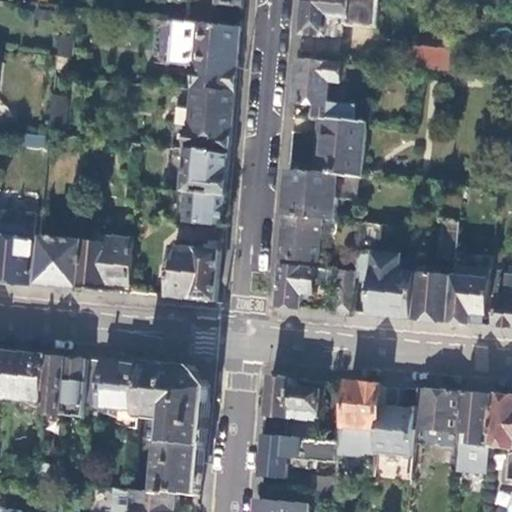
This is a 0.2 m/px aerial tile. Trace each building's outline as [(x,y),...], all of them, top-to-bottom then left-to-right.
[(379,0),(303,0),(302,18),(301,33),(336,37),(337,23),(348,23),(348,24),(377,27),(379,0)] [(160,57),(160,63),(195,66),(194,67),(214,68),(217,26),(156,20),(154,57),(160,57)] [(240,42),(241,28),(217,26),(214,68),(237,70),(240,42)] [(73,35),(61,34),(60,43),(72,44),(73,35)] [(72,44),(60,43),(59,56),(70,57),(72,44)] [(415,70),(418,70),(449,73),(451,50),(417,47),(415,70)] [(301,52),(300,60),(307,61),(309,52),(301,52)] [(300,60),(298,60),(297,85),(295,104),(315,106),(314,118),(321,119),(355,121),(356,106),(328,103),(330,82),(342,83),(344,64),(307,61),(300,60)] [(236,82),(237,70),(214,68),(194,67),(192,89),(199,90),(235,92),(236,82)] [(234,104),(235,92),(199,90),(197,109),(233,113),(234,104)] [(68,95),(56,95),(52,135),(63,136),(63,134),(68,95)] [(232,135),(233,113),(197,109),(190,109),(188,128),(186,128),(185,150),(188,150),(230,154),(232,135)] [(362,177),(367,122),(355,121),(321,119),(316,173),(340,175),(362,177)] [(50,135),(27,133),(26,146),(49,147),(50,135)] [(229,170),(230,154),(188,150),(184,191),(186,191),(226,195),(229,170)] [(316,173),(289,171),(287,191),(285,215),(323,219),(336,220),(340,175),(316,173)] [(226,195),(186,191),(183,222),(198,223),(223,226),(225,209),(226,195)] [(35,216),(0,212),(0,281),(5,282),(30,284),(35,240),(33,240),(35,216)] [(323,219),(285,215),(283,240),(282,259),(306,261),(320,262),(323,219)] [(457,259),(461,224),(443,222),(441,250),(446,251),(445,258),(457,259)] [(222,241),(223,226),(198,223),(196,238),(222,241)] [(374,251),(377,224),(361,223),(359,249),(374,251)] [(382,252),(385,225),(377,224),(374,251),(382,252)] [(81,241),(42,237),(38,285),(56,286),(76,288),(81,242),(81,241)] [(81,242),(76,288),(94,289),(103,290),(104,282),(131,284),(135,240),(103,237),(103,244),(81,242)] [(174,248),(170,296),(181,297),(193,298),(193,299),(217,301),(219,280),(218,280),(219,276),(221,252),(174,248)] [(383,315),(412,318),(416,274),(397,272),(398,262),(380,260),(379,271),(375,270),(371,314),(383,315)] [(316,279),(317,268),(281,265),(278,306),(301,308),(302,293),(314,294),(316,279)] [(441,268),(417,265),(416,274),(412,318),(429,320),(451,321),(456,277),(440,276),(441,268)] [(338,282),(339,270),(317,268),(316,279),(338,282)] [(353,313),(357,271),(339,270),(338,282),(335,311),(353,313)] [(506,272),(493,271),(492,280),(490,297),(499,298),(496,325),(511,326),(511,275),(506,275),(506,272)] [(492,280),(456,277),(451,321),(466,323),(472,323),(473,314),(488,315),(490,297),(492,280)] [(0,353),(0,397),(45,402),(49,357),(21,355),(0,353)] [(55,358),(49,357),(45,402),(44,415),(62,416),(67,359),(55,358)] [(85,418),(87,405),(87,400),(91,361),(86,361),(67,359),(62,416),(85,418)] [(119,363),(91,361),(87,400),(87,405),(142,411),(146,366),(119,363)] [(168,368),(146,366),(142,411),(141,416),(170,418),(168,444),(163,444),(159,493),(180,495),(199,497),(208,393),(210,393),(210,389),(195,370),(168,368)] [(322,391),(291,388),(293,377),(270,375),(268,400),(265,436),(287,437),(289,415),(298,416),(298,417),(319,419),(322,391)] [(349,382),(344,425),(342,424),(340,441),(339,441),(337,459),(345,460),(373,462),(377,429),(379,429),(381,405),(383,385),(361,383),(349,382)] [(418,409),(415,433),(436,435),(434,460),(456,462),(458,433),(462,392),(439,390),(419,388),(418,409)] [(471,444),(490,445),(494,395),(477,393),(462,392),(458,433),(471,434),(471,444)] [(494,395),(490,445),(511,446),(511,396),(504,396),(494,395)] [(379,429),(377,429),(373,462),(372,472),(372,475),(405,479),(408,461),(413,462),(415,433),(418,409),(381,405),(379,429)] [(287,437),(265,436),(263,460),(261,477),(286,478),(287,457),(337,461),(337,459),(339,441),(287,437)] [(372,472),(373,462),(345,460),(344,470),(372,472)] [(56,484),(57,467),(39,465),(38,483),(56,484)] [(159,493),(117,490),(116,511),(178,511),(180,495),(159,493)] [(307,511),(308,505),(259,502),(258,511),(307,511)]
